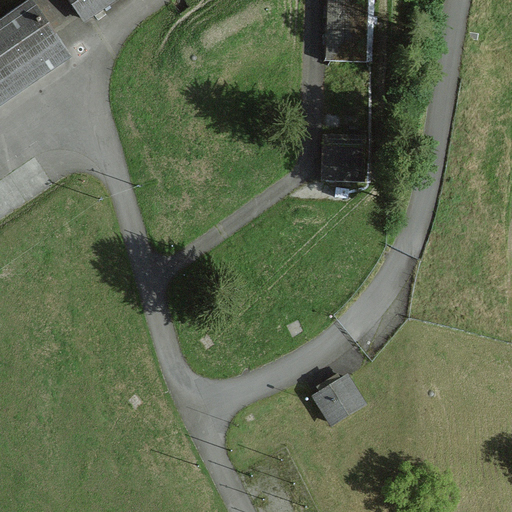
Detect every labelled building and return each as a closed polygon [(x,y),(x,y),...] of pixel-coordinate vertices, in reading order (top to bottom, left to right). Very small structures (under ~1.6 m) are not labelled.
[(75,0),(84,16),(113,0),(75,0)] [(364,0),(317,0),(315,67),(362,69),(364,0)] [(257,137),(0,139),(0,248),(259,247),(257,137)] [(318,138),(317,180),(357,181),(358,139),(318,138)] [(340,377),(304,398),(324,431),(360,410),(340,377)]
